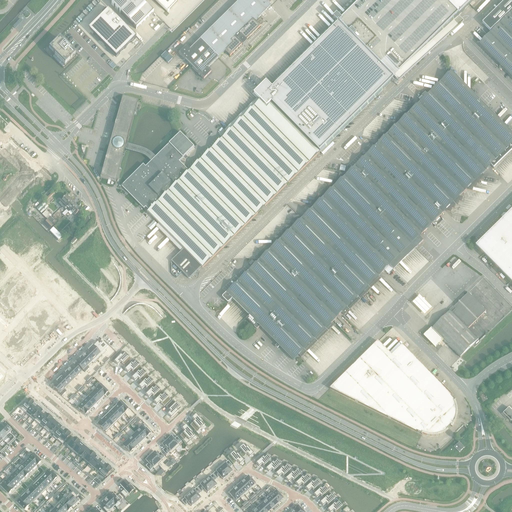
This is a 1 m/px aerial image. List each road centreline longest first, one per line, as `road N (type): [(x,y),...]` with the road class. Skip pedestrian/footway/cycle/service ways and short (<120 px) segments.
road 1 (tertiary): [(54,150),(95,199),(123,257),(236,371),(413,463),(472,471)]
road 2 (tertiary): [(472,463),(415,457),(226,354),(128,256),(100,197),(61,147)]
road 3 (unclassified): [(189,295),(449,43)]
road 4 (unclassified): [(73,128),(119,86),(191,104),(210,101),(311,0)]
road 5 (unclassified): [(189,295),(238,346),(310,391),(389,315)]
road 6 (residential): [(33,391),(124,470)]
